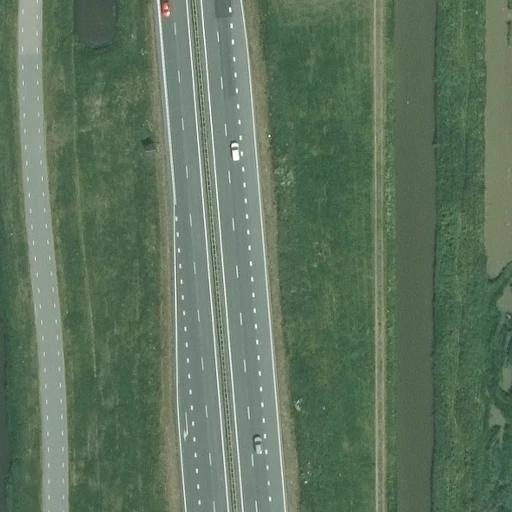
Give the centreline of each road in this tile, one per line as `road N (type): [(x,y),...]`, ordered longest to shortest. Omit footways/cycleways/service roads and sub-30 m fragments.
road 1 (trunk): [(172,0),(214,511)]
road 2 (trunk): [(256,511),(215,0)]
road 3 (unclassified): [(30,0),(57,511)]
road 4 (track): [(378,511),(377,0)]
